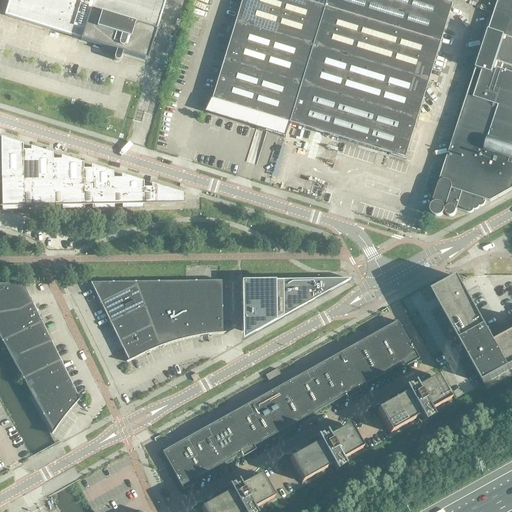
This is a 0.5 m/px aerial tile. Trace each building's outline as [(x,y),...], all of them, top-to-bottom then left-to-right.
[(158,32),(167,0),(9,0),(6,14),(5,14),(5,16),(27,23),(59,33),(60,33),(71,36),(81,39),(81,40),(94,45),(93,47),(92,47),(92,48),(101,50),(100,49),(101,47),(114,51),(116,51),(114,57),(114,58),(114,59),(114,60),(115,60),(115,61),(116,61),(117,62),(118,62),(118,61),(119,61),(120,61),(120,60),(122,53),(125,54),(144,60),(147,61),(156,31),(158,32)] [(312,46),(324,7),(299,0),(241,0),(235,22),(312,46)] [(440,43),(451,5),(436,0),(326,0),(324,7),(440,43)] [(511,0),(498,0),(492,20),(511,24),(511,0)] [(428,81),(440,43),(324,7),(312,46),(428,81)] [(511,49),(511,24),(492,20),(485,43),(511,49)] [(301,84),(312,46),(235,22),(226,52),(225,52),(223,60),(301,84)] [(511,49),(485,43),(438,185),(439,185),(431,208),(431,209),(431,210),(431,211),(431,212),(432,213),(432,214),(433,215),(434,216),(435,216),(436,217),(437,217),(438,217),(439,217),(440,217),(442,216),(443,215),(444,214),(445,213),(445,211),(445,212),(446,213),(446,214),(447,215),(448,216),(449,217),(450,217),(451,217),(452,217),(453,216),(454,216),(455,215),(455,214),(456,214),(457,210),(468,213),(469,213),(471,213),(472,213),(472,212),(473,212),(474,211),(474,210),(475,210),(476,210),(477,210),(478,209),(479,208),(480,207),(481,207),(482,207),(483,206),(484,206),(484,205),(485,204),(486,201),(490,202),(511,189),(511,49)] [(416,119),(428,81),(312,46),(301,84),(416,119)] [(289,123),(301,84),(223,60),(220,68),(221,68),(212,99),(289,123)] [(404,158),(416,119),(301,84),(289,123),(404,158)] [(24,207),(23,151),(23,145),(1,138),(2,207),(0,206),(0,207),(1,207),(1,210),(24,210),(24,207)] [(54,207),(53,160),(53,154),(31,147),(31,151),(23,151),(24,207),(31,207),(31,210),(54,209),(54,207)] [(84,209),(84,206),(83,206),(83,169),(83,163),(61,156),(61,160),(53,160),(54,207),(62,206),(62,210),(84,209)] [(91,170),(83,169),(83,206),(84,206),(92,206),(92,209),(114,209),(114,206),(113,206),(113,179),(113,173),(91,166),(91,170)] [(121,179),(113,179),(113,206),(114,206),(122,205),(122,208),(145,208),(145,205),(144,205),(144,188),(143,182),(121,175),(121,179)] [(144,205),(145,205),(185,204),(183,204),(182,194),(151,184),(152,188),(144,188),(144,205)] [(511,334),(496,344),(487,327),(459,276),(432,291),(442,308),(456,334),(457,335),(458,336),(459,337),(461,339),(462,340),(464,341),(466,341),(467,342),(468,342),(470,342),(472,342),(476,351),(468,355),(484,385),(511,369),(511,334)] [(331,291),(351,280),(242,281),(243,339),(323,294),(324,291),(331,291)] [(215,335),(222,334),(223,334),(223,333),(222,334),(222,312),(221,281),(112,283),(91,283),(91,284),(91,285),(92,288),(93,288),(97,297),(97,298),(103,310),(104,310),(108,320),(111,326),(116,336),(115,336),(119,343),(122,349),(129,361),(128,362),(135,358),(142,355),(149,352),(156,349),(163,346),(170,344),(178,342),(185,340),(192,338),(200,337),(207,336),(215,335)] [(74,406),(80,400),(80,399),(79,399),(73,387),(74,386),(67,374),(62,364),(63,364),(60,358),(59,358),(54,348),(55,348),(49,335),(48,335),(43,326),(44,326),(41,319),(40,319),(36,310),(30,297),(29,297),(25,287),(24,284),(0,284),(0,337),(53,433),(52,434),(53,434),(58,426),(63,419),(68,413),(74,406)] [(162,452),(182,487),(416,356),(397,321),(277,388),(162,452)] [(277,370),(266,376),(269,381),(280,375),(277,370)] [(398,395),(398,396),(402,400),(377,414),(390,436),(418,420),(420,424),(421,423),(420,422),(427,418),(427,419),(431,416),(432,417),(433,416),(431,413),(453,400),(441,378),(419,391),(416,385),(414,386),(415,387),(414,388),(411,389),(398,395)] [(352,428),(330,440),(327,435),(326,435),(327,436),(323,438),(322,438),(311,445),(310,444),(309,445),(313,449),(289,463),(301,486),(329,470),(332,473),(333,473),(331,471),(338,468),(343,466),(344,466),(343,462),(365,450),(352,428)] [(225,499),(200,511),(254,511),(277,499),(264,477),(242,489),(239,484),(238,484),(238,485),(234,488),(234,487),(222,494),(221,494),(225,499)]
